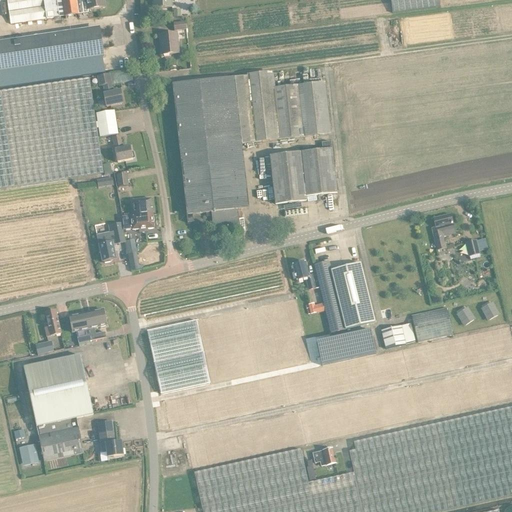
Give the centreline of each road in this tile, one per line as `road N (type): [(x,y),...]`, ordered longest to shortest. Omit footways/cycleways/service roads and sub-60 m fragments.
road 1 (unknown): [(511,358),(153,435)]
road 2 (unclassified): [(174,268),(511,187)]
road 3 (unclassified): [(174,268),(126,0)]
road 4 (unclassified): [(152,511),(154,444),(127,282)]
road 5 (unclassified): [(0,309),(127,282)]
